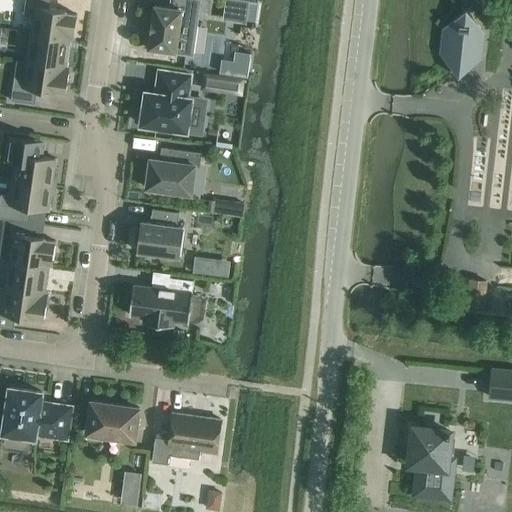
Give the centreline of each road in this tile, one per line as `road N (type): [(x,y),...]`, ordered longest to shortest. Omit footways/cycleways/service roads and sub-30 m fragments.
road 1 (unclassified): [(313,511),(371,0)]
road 2 (residential): [(81,356),(108,201),(90,127),(108,0)]
road 3 (residential): [(221,384),(100,367),(81,356)]
